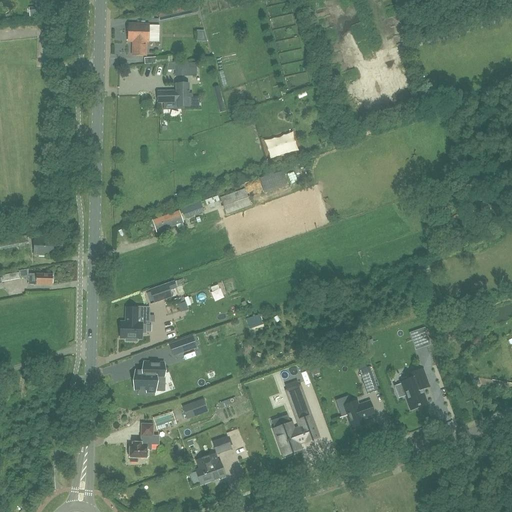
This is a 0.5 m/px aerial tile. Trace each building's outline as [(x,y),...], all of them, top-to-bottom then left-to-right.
[(157,12),(159,21),(198,12),(196,3),(157,12)] [(32,17),(40,16),(39,9),(31,9),(32,17)] [(146,56),(145,41),(147,41),(147,25),(127,25),(127,42),(132,42),(132,56),(146,56)] [(175,77),(189,76),(188,76),(196,76),(196,69),(196,63),(188,63),(175,63),(175,77)] [(189,107),(188,85),(176,85),(177,92),(158,92),(158,103),(164,103),(165,109),(180,109),(180,107),(189,107)] [(260,178),(264,193),(288,186),(283,171),(260,178)] [(226,215),(251,206),(245,189),(220,198),(226,215)] [(208,209),(221,205),(218,196),(205,201),(208,209)] [(185,216),(202,211),(199,201),(182,208),(185,216)] [(157,232),(183,223),(179,212),(153,221),(157,232)] [(0,250),(29,246),(27,236),(0,240),(0,250)] [(53,256),(54,239),(34,239),(34,256),(53,256)] [(0,289),(3,289),(1,282),(20,279),(18,271),(18,268),(14,269),(15,273),(2,276),(2,278),(1,278),(0,278),(0,289)] [(36,274),(28,274),(28,276),(28,281),(28,285),(36,285),(52,286),(53,275),(36,274)] [(181,286),(180,280),(175,282),(174,282),(167,284),(149,290),(154,304),(172,297),(170,291),(177,288),(181,286)] [(179,304),(183,303),(181,298),(173,300),(175,306),(179,304)] [(188,310),(185,302),(183,303),(179,304),(181,312),(188,310)] [(148,323),(149,308),(135,308),(135,309),(118,308),(118,323),(136,324),(136,323),(148,323)] [(194,347),(191,338),(180,342),(183,351),(194,347)] [(163,381),(163,363),(144,363),(143,371),(135,371),(135,390),(147,390),(147,392),(155,392),(155,381),(163,381)] [(375,380),(370,367),(359,371),(364,384),(375,380)] [(428,386),(423,371),(410,375),(411,380),(401,384),(410,409),(417,407),(420,407),(419,406),(426,403),(421,389),(428,386)] [(287,391),(290,402),(303,397),(300,387),(287,391)] [(187,420),(208,412),(203,399),(182,407),(187,420)] [(375,416),(370,402),(359,406),(357,402),(344,407),(352,431),(366,426),(363,418),(366,417),(366,419),(375,416)] [(157,431),(176,425),(172,412),(153,418),(157,431)] [(288,415),(271,421),(275,430),(274,431),(283,455),(301,449),(298,443),(305,441),(306,443),(318,438),(311,417),(291,424),(291,425),(288,415)] [(129,447),(129,449),(128,449),(128,456),(129,456),(129,458),(130,458),(130,462),(138,462),(138,458),(147,458),(147,451),(151,451),(151,446),(158,446),(158,437),(153,437),(154,425),(142,424),(141,444),(133,443),(133,447),(129,447)] [(212,442),(216,455),(232,449),(227,436),(212,442)] [(218,463),(215,454),(197,461),(195,458),(185,461),(186,465),(188,467),(189,473),(196,470),(201,485),(225,476),(220,462),(218,463)] [(476,492),(484,491),(483,478),(475,479),(476,492)]
